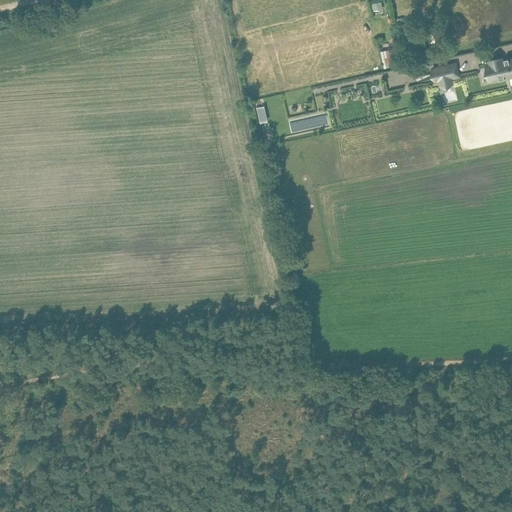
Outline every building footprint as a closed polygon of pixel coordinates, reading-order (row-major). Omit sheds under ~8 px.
[(381,1),(372,4),(373,11),(383,9),(381,1)] [(438,31),(427,34),(429,43),(440,40),(438,31)] [(398,48),(379,52),(383,69),(401,65),(398,48)] [(511,57),(508,58),(508,57),(507,57),(505,58),(503,58),(503,59),(504,59),(504,60),(503,60),(502,60),(502,58),(493,59),(490,60),(488,61),(488,63),(487,63),(486,63),(487,67),(488,71),(490,80),(498,78),(498,79),(499,79),(504,78),(504,77),(508,76),(511,75),(511,74),(511,57)] [(432,68),(435,80),(439,79),(440,85),(452,83),(451,78),(460,76),(459,73),(458,74),(455,63),(432,68)] [(264,135),(272,133),(265,104),(257,106),(264,135)]
